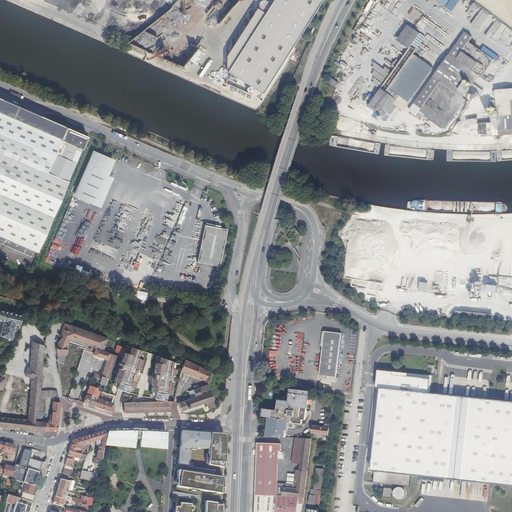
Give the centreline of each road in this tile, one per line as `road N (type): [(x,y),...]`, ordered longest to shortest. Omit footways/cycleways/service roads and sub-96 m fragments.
road 1 (unclassified): [(0,86),(239,189)]
road 2 (secondary): [(345,0),(261,244)]
road 3 (unclassified): [(511,342),(383,327),(308,287)]
road 4 (secondary): [(242,511),(254,325)]
road 5 (unclassified): [(239,189),(305,214),(312,230),(308,287)]
road 6 (unclassified): [(239,189),(230,286),(240,320)]
